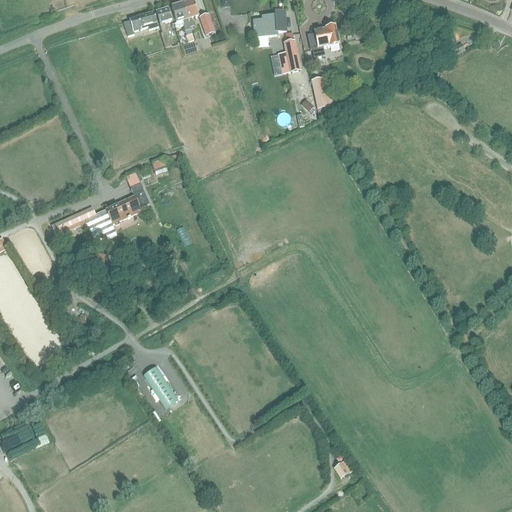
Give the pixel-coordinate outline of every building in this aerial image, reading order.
[(182,5),(190,28),(194,27),(192,19),(198,17),(193,1),(182,5)] [(190,30),(190,28),(182,5),(171,8),(176,24),(183,22),(184,26),(183,27),(185,32),(190,30)] [(179,42),(171,45),(165,25),(172,22),(168,9),(156,13),(162,34),(161,35),(165,50),(172,48),(180,45),(179,42)] [(123,24),(128,38),(134,36),(133,33),(148,29),(149,32),(158,29),(154,13),(129,21),(130,23),(123,24)] [(277,37),(277,35),(286,34),(285,14),(275,15),(275,18),(266,18),(267,22),(254,23),(255,39),(277,37)] [(206,38),(215,34),(208,16),(199,19),(206,38)] [(323,49),(339,46),(335,28),(331,26),(328,27),(326,30),(315,33),(315,36),(308,37),(311,52),(313,51),(314,60),(324,57),(323,49)] [(363,41),(361,32),(354,34),(356,43),(363,41)] [(282,71),(300,68),(294,38),(284,40),(286,50),(278,52),(282,71)] [(453,57),(464,52),(461,46),(450,52),(453,57)] [(389,67),(386,78),(395,81),(399,70),(389,67)] [(291,90),(294,77),(288,76),(285,89),(291,90)] [(311,82),(317,111),(331,108),(325,79),(311,82)] [(306,101),(301,107),(308,114),(313,108),(306,101)] [(165,167),(163,161),(163,159),(152,163),(154,171),(165,167)] [(139,175),(141,179),(148,176),(146,171),(139,175)] [(129,189),(140,185),(136,175),(125,180),(129,189)] [(92,209),(51,227),(55,234),(59,245),(67,242),(62,231),(63,231),(64,231),(65,233),(85,224),(90,234),(96,248),(117,238),(112,226),(114,225),(116,227),(119,225),(119,223),(134,216),(142,213),(140,211),(151,206),(140,185),(130,189),(134,198),(106,211),(95,216),(92,209)] [(185,219),(172,227),(175,232),(189,225),(185,219)] [(84,236),(91,253),(97,250),(96,248),(90,234),(84,236)] [(132,285),(122,293),(128,301),(139,293),(132,285)] [(156,369),(143,378),(165,411),(178,403),(156,369)] [(353,473),(346,462),(335,470),(341,480),(353,473)]
